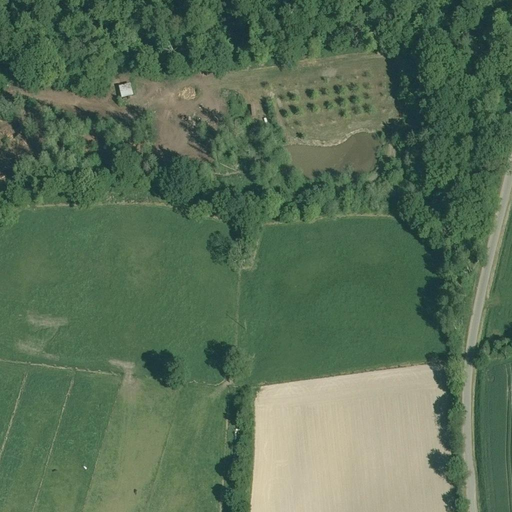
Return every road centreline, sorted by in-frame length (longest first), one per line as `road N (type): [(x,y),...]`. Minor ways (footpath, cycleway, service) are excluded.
road 1 (residential): [(511,138),(468,354),(472,511)]
road 2 (track): [(224,511),(231,400),(224,377)]
